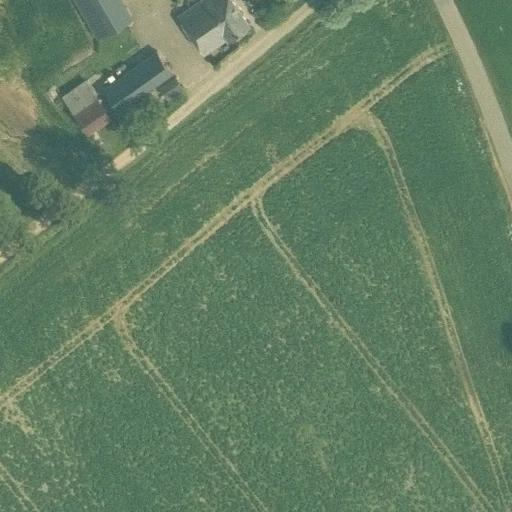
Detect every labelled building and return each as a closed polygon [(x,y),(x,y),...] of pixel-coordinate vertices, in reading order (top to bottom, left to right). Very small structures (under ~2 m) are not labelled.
[(83,0),(97,30),(133,14),(127,0),(83,0)] [(230,37),(249,24),(232,0),(200,0),(178,16),(204,54),(229,37),(230,37)] [(39,30),(30,35),(42,56),(51,51),(39,30)] [(120,109),(172,73),(157,51),(104,87),(120,109)] [(97,77),(72,87),(90,129),(114,118),(97,77)]
